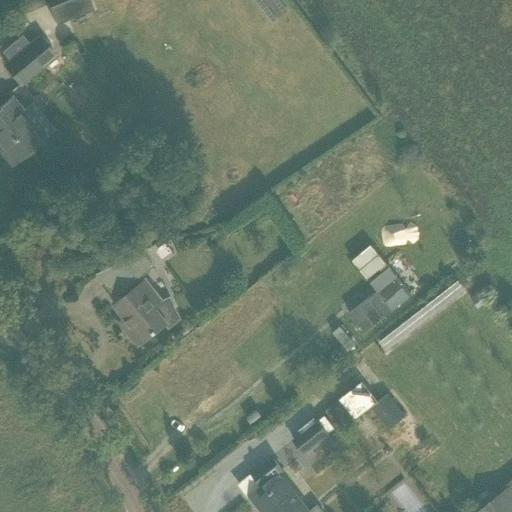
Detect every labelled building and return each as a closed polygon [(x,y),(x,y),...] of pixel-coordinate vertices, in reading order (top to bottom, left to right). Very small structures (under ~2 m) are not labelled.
[(89,0),(66,0),(49,7),(56,24),(93,9),(89,0)] [(54,56),(39,37),(5,65),(20,84),(54,56)] [(45,137),(12,97),(0,106),(0,150),(12,164),(45,137)] [(376,291),(349,313),(364,332),(411,295),(371,245),(352,260),(367,279),(379,269),(381,273),(369,282),(376,291)] [(96,274),(114,297),(154,267),(147,249),(96,274)] [(163,301),(146,279),(114,305),(130,326),(126,329),(138,345),(166,323),(170,328),(181,319),(170,298),(163,301)] [(429,316),(466,292),(461,283),(377,338),(385,351),(432,321),(429,316)] [(193,333),(211,357),(276,309),(259,285),(193,333)] [(156,375),(188,411),(214,389),(183,352),(156,375)] [(379,400),(363,380),(339,399),(354,419),(369,407),(380,420),(399,406),(388,392),(379,400)] [(316,418),(290,438),(292,441),(301,451),(303,455),(329,435),(328,433),(335,428),(325,416),(318,421),(316,418)] [(261,486),(249,496),(261,511),(267,508),(269,511),(272,509),(274,511),(321,511),(317,506),(310,511),(307,511),(278,474),(282,471),(271,457),(251,473),(261,486)] [(511,511),(511,489),(509,486),(475,511),(511,511)]
